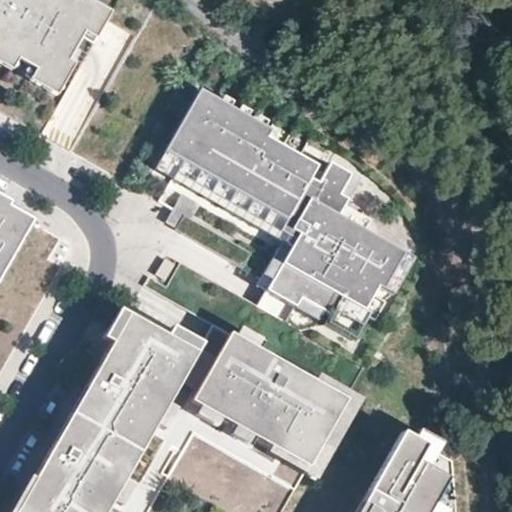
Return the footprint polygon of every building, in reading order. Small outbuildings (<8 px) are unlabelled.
[(0,0),(0,49),(55,81),(95,12),(74,0),(0,0)] [(199,90),(164,151),(182,160),(199,170),(216,180),(234,189),(250,199),(268,208),(285,218),(274,237),(283,243),(279,251),(270,266),(277,269),(265,291),(293,307),(298,299),(322,312),(328,316),(323,324),(352,340),(365,317),(367,314),(362,311),(370,296),(375,287),(380,290),(401,253),(361,231),(336,217),(341,208),(357,180),(329,164),(317,184),(309,179),(316,166),(264,137),(269,129),(199,90)] [(164,151),(153,170),(171,180),(182,160),(164,151)] [(182,160),(171,180),(188,189),(199,170),(182,160)] [(199,170),(188,189),(205,199),(216,180),(199,170)] [(216,180),(205,199),(223,209),(234,189),(216,180)] [(234,189),(223,209),(239,218),(250,199),(234,189)] [(183,192),(172,210),(183,216),(177,226),(243,264),(250,251),(191,217),(200,202),(183,192)] [(250,199),(239,218),(257,228),(268,208),(250,199)] [(0,274),(31,221),(0,203),(0,274)] [(268,208),(257,228),(274,237),(285,218),(268,208)] [(366,222),(341,208),(336,217),(361,231),(366,222)] [(270,266),(279,251),(276,249),(256,286),(265,291),(277,269),(270,266)] [(401,253),(380,290),(390,296),(411,259),(401,253)] [(164,280),(174,265),(164,259),(155,275),(164,280)] [(367,314),(365,317),(377,323),(387,305),(370,296),(362,311),(367,314)] [(298,299),(293,307),(317,321),(322,312),(298,299)] [(126,314),(120,325),(158,347),(164,336),(126,314)] [(122,481),(153,426),(163,409),(189,365),(158,347),(120,325),(13,511),(104,511),(112,499),(122,481)] [(170,326),(158,347),(189,365),(201,344),(170,326)] [(194,405),(233,336),(228,334),(189,402),(194,405)] [(232,427),(250,436),(268,447),(305,468),(343,400),(233,336),(194,405),(198,407),(219,419),(232,427)] [(214,427),(219,419),(198,407),(192,415),(214,427)] [(162,431),(172,414),(163,409),(153,426),(162,431)] [(245,445),(250,436),(232,427),(228,435),(245,445)] [(427,448),(400,432),(354,511),(427,511),(435,498),(446,479),(418,464),(427,448)] [(305,468),(268,447),(264,453),(302,475),(305,468)] [(131,486),(122,481),(112,499),(121,504),(131,486)] [(447,511),(451,506),(435,498),(427,511),(447,511)]
